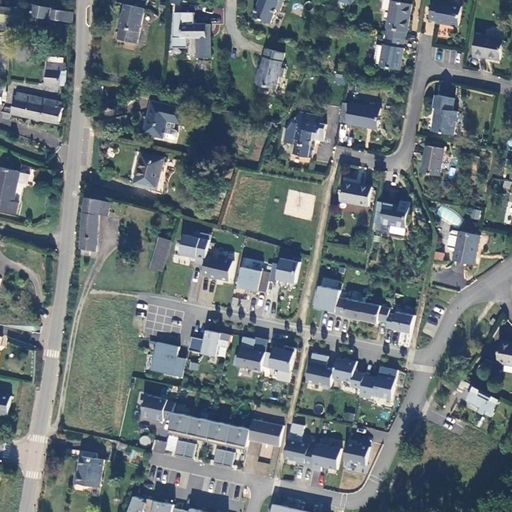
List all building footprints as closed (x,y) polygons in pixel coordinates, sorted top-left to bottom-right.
[(184,0),(176,0),(174,11),(182,13),(184,0)] [(262,0),(257,15),(274,22),(280,8),(283,9),(286,0),(262,0)] [(412,4),(393,0),(386,34),(405,38),(412,4)] [(434,1),(431,20),(462,25),(465,6),(434,1)] [(31,3),(29,14),(76,21),(77,11),(31,3)] [(141,42),(149,8),(129,4),(126,17),(125,16),(123,27),(124,27),(121,38),(141,42)] [(1,7),(0,11),(0,20),(25,23),(26,10),(1,7)] [(214,23),(185,24),(185,37),(201,37),(214,37),(214,23)] [(405,38),(386,34),(380,65),(399,69),(405,38)] [(478,34),(474,52),(501,58),(505,40),(478,34)] [(214,37),(201,37),(201,57),(214,57),(214,37)] [(291,53),(270,48),(261,82),(281,87),(291,53)] [(435,62),(462,65),(463,51),(436,48),(435,62)] [(49,80),(70,82),(72,60),(51,58),(49,80)] [(335,83),(344,84),(345,75),(336,74),(335,83)] [(66,101),(22,92),(17,113),(62,122),(66,101)] [(438,107),(434,129),(454,133),(458,111),(452,110),(454,97),(438,95),(436,107),(438,107)] [(187,107),(155,99),(147,131),(176,138),(178,137),(179,136),(180,131),(180,130),(179,128),(177,128),(178,120),(183,121),(187,107)] [(352,103),(345,101),(341,120),(348,122),(352,103)] [(352,104),(349,122),(378,126),(381,108),(352,104)] [(324,122),(312,120),(313,112),(303,110),(298,116),(298,121),(294,121),(287,127),(285,140),(297,142),(294,153),(314,156),(316,146),(313,146),(314,138),(325,139),(328,123),(324,122)] [(325,114),(313,112),(312,120),(324,122),(325,114)] [(267,119),(265,125),(274,128),(276,122),(267,119)] [(428,145),(424,170),(442,173),(446,147),(428,145)] [(143,151),(137,180),(161,185),(167,156),(143,151)] [(0,207),(19,212),(22,200),(17,199),(23,169),(3,164),(0,179),(0,207)] [(345,181),(342,199),(371,204),(373,186),(345,181)] [(100,250),(103,213),(111,214),(114,200),(90,195),(88,209),(85,245),(84,252),(92,253),(93,248),(100,250)] [(382,220),(382,222),(407,227),(411,206),(386,201),(384,213),(382,220)] [(477,205),(475,211),(483,213),(485,207),(477,205)] [(407,227),(382,222),(381,229),(406,234),(407,227)] [(460,230),(454,229),(451,231),(448,245),(450,248),(456,249),(460,230)] [(456,249),(454,259),(475,263),(481,234),(460,229),(460,230),(456,249)] [(208,254),(213,233),(197,230),(196,235),(187,233),(182,253),(198,257),(197,262),(206,264),(208,254)] [(166,267),(173,241),(162,238),(154,264),(166,267)] [(442,261),(444,253),(435,251),(433,258),(442,261)] [(235,260),(208,254),(206,264),(204,274),(211,275),(211,276),(219,278),(219,277),(231,279),(235,260)] [(282,263),(275,261),(272,271),(271,279),(279,281),(279,277),(297,281),(302,261),(283,257),(282,263)] [(254,267),(245,265),(240,285),(260,290),(260,289),(268,291),(271,279),(272,271),(264,270),(265,267),(255,265),(254,267)] [(342,289),(321,284),(316,305),(329,308),(329,311),(336,312),(340,295),(342,289)] [(366,301),(340,295),(336,312),(336,313),(362,319),(362,318),(366,301)] [(391,306),(366,300),(366,301),(362,318),(378,322),(379,319),(388,321),(390,311),(391,306)] [(397,313),(390,311),(388,321),(386,326),(412,332),(416,314),(398,310),(397,313)] [(427,322),(423,331),(433,336),(437,327),(427,322)] [(232,333),(208,327),(206,337),(201,336),(198,349),(218,354),(220,342),(229,344),(232,333)] [(201,336),(193,334),(190,348),(198,349),(201,336)] [(235,363),(263,369),(264,364),(267,350),(255,347),(257,337),(245,334),(241,353),(237,352),(235,363)] [(270,337),(258,335),(257,337),(255,347),(267,350),(267,349),(270,337)] [(153,368),(184,375),(188,356),(179,354),(181,344),(159,339),(156,353),(157,353),(153,368)] [(511,340),(502,339),(498,361),(505,362),(511,363),(511,340)] [(275,351),(267,349),(267,350),(264,364),(272,366),(272,365),(292,369),(297,346),(286,343),(285,347),(276,345),(275,351)] [(323,385),(331,387),(334,376),(336,366),(327,364),(329,354),(314,351),(307,379),(323,382),(323,385)] [(365,375),(365,371),(355,369),(358,359),(348,357),(348,358),(338,356),(336,366),(334,376),(352,380),(351,384),(362,387),(365,375)] [(392,397),(398,368),(381,365),(378,378),(365,375),(362,387),(360,394),(372,396),(373,393),(392,397)] [(469,380),(462,377),(457,385),(464,388),(466,385),(469,380)] [(475,383),(469,380),(466,385),(472,389),(475,383)] [(501,396),(475,383),(472,389),(468,396),(483,403),(481,408),(492,414),(501,396)] [(0,391),(0,409),(10,412),(14,395),(0,391)] [(169,397),(148,392),(144,413),(156,415),(156,417),(164,419),(165,415),(173,417),(175,409),(177,400),(169,398),(169,397)] [(175,409),(173,417),(170,430),(189,435),(194,413),(175,409)] [(213,418),(194,413),(189,435),(209,439),(213,418)] [(252,426),(250,437),(280,444),(285,423),(254,416),(252,426)] [(233,422),(213,418),(209,439),(228,443),(233,422)] [(252,426),(233,422),(228,443),(247,448),(250,437),(252,426)] [(179,437),(176,451),(185,453),(188,439),(179,437)] [(318,443),(289,437),(285,455),(298,458),(297,460),(313,464),(318,443)] [(344,458),(366,463),(370,444),(356,441),(357,438),(349,437),(344,458)] [(123,438),(120,445),(132,449),(134,442),(123,438)] [(188,439),(185,453),(194,455),(198,441),(188,439)] [(342,446),(318,441),(318,443),(313,464),(313,466),(321,468),(322,463),(338,467),(342,446)] [(218,445),(215,460),(224,462),(227,448),(218,445)] [(227,448),(224,462),(233,464),(236,450),(227,448)] [(77,477),(101,482),(106,457),(82,453),(77,477)] [(258,461),(255,470),(266,473),(269,464),(258,461)] [(137,493),(129,511),(154,511),(157,497),(149,495),(148,498),(145,498),(145,496),(137,493)] [(176,502),(157,497),(154,511),(182,511),(183,507),(175,505),(176,502)] [(275,501),(272,511),(301,511),(291,510),(292,505),(278,502),(275,501)]
